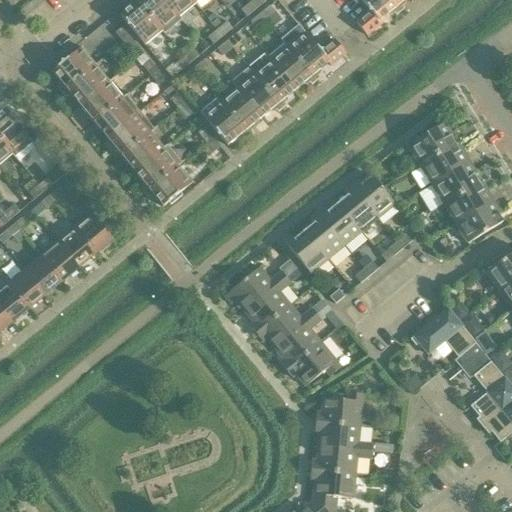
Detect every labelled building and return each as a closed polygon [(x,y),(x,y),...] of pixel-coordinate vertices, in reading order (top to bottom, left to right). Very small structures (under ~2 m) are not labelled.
[(161,31),(135,0),(128,0),(129,0),(130,2),(130,7),(119,16),(144,46),(161,32),(161,31)] [(135,0),(161,31),(161,32),(164,36),(181,21),(178,17),(178,18),(163,0),(135,0)] [(163,0),(178,18),(178,17),(195,4),(191,0),(163,0)] [(263,0),(252,0),(250,2),(255,10),(265,2),(263,0)] [(400,13),(389,0),(359,0),(369,12),(355,23),(366,36),(380,25),(378,22),(388,14),(393,14),(395,16),(400,13)] [(389,0),(400,13),(404,9),(402,7),(403,2),(404,0),(389,0)] [(255,10),(250,2),(240,10),(246,18),(255,10)] [(269,6),(259,14),(265,21),(275,13),(269,6)] [(206,18),(216,31),(222,37),(232,29),(226,22),(223,25),(213,13),(206,18)] [(265,21),(259,14),(249,22),(255,29),(265,21)] [(280,40),(284,44),(315,82),(319,78),(318,76),(318,71),(328,63),(331,66),(345,54),(334,41),(320,52),(298,25),(280,40)] [(114,34),(122,43),(129,37),(121,28),(114,34)] [(222,37),(216,31),(207,38),(213,45),(222,37)] [(236,34),(226,42),(232,49),(241,41),(236,34)] [(129,37),(122,43),(130,53),(137,47),(129,37)] [(232,49),(226,42),(216,50),(222,57),(232,49)] [(284,44),(267,58),(294,91),(304,83),(309,84),(310,86),(315,82),(284,44)] [(251,66),(265,53),(259,47),(245,60),(251,66)] [(57,90),(60,94),(95,66),(80,48),(51,72),(59,83),(59,88),(57,90)] [(193,50),(183,58),(189,65),(199,57),(193,50)] [(265,56),(249,69),(282,110),(286,106),(284,104),(285,99),(294,91),(267,58),(265,56)] [(189,65),(183,58),(173,66),(172,64),(164,71),(172,80),(189,65)] [(141,67),(149,77),(157,71),(149,61),(141,67)] [(202,61),(192,69),(198,76),(208,68),(202,61)] [(71,97),(79,107),(115,77),(111,73),(105,78),(95,66),(60,94),(64,98),(66,97),(71,97)] [(198,76),(192,69),(183,77),(188,84),(198,76)] [(232,83),(236,89),(261,118),(270,110),(275,111),(277,113),(282,110),(249,69),(232,83)] [(157,71),(149,77),(157,86),(165,80),(157,71)] [(79,107),(93,123),(122,99),(109,83),(115,78),(115,77),(79,107)] [(163,94),(167,98),(174,91),(171,88),(163,94)] [(218,99),(217,99),(248,137),(253,133),(251,131),(251,126),(261,118),(236,89),(220,102),(218,99)] [(169,100),(177,110),(184,104),(176,94),(169,100)] [(93,123),(106,140),(139,113),(125,96),(122,99),(93,123)] [(248,137),(217,99),(200,114),(227,146),(237,138),(242,138),(244,141),(248,137)] [(184,104),(177,110),(185,120),(192,114),(184,104)] [(5,110),(0,114),(0,140),(12,154),(11,155),(14,159),(32,144),(17,125),(19,122),(10,110),(7,113),(5,110)] [(106,140),(120,157),(150,132),(151,133),(154,131),(139,113),(106,140)] [(408,146),(420,166),(454,145),(450,138),(453,137),(444,124),(408,146)] [(196,134),(204,143),(211,138),(203,128),(196,134)] [(120,157),(134,173),(163,149),(151,133),(150,132),(120,157)] [(211,138),(204,143),(212,153),(219,147),(211,138)] [(0,140),(0,163),(11,155),(12,154),(0,140)] [(420,166),(432,186),(468,163),(461,150),(459,152),(454,145),(420,166)] [(139,190),(143,194),(177,166),(178,167),(181,164),(166,146),(163,149),(134,173),(142,183),(141,188),(139,190)] [(432,186),(444,205),(478,184),(474,177),(476,176),(468,163),(432,186)] [(177,166),(143,194),(146,198),(148,197),(153,197),(162,208),(168,203),(170,206),(182,196),(180,193),(192,183),(178,167),(177,166)] [(71,177),(62,185),(62,186),(70,195),(80,188),(71,178),(71,177)] [(356,181),(350,187),(377,219),(394,205),(371,177),(360,186),(356,181)] [(47,178),(37,186),(43,193),(53,185),(47,178)] [(444,205),(456,224),(492,201),(485,190),(483,191),(478,184),(444,205)] [(43,193),(37,186),(27,194),(33,201),(43,193)] [(347,196),(336,205),(360,234),(377,219),(350,187),(343,192),(347,196)] [(54,191),(47,197),(52,203),(59,197),(54,191)] [(52,203),(47,197),(39,203),(44,210),(52,203)] [(492,201),(456,224),(468,244),(502,223),(498,216),(500,214),(492,201)] [(14,205),(4,213),(10,220),(19,212),(14,205)] [(323,209),(316,215),(344,247),(360,234),(336,205),(327,213),(323,209)] [(0,227),(10,220),(4,213),(3,213),(0,209),(0,227)] [(13,225),(19,231),(19,230),(28,241),(34,235),(26,225),(35,218),(30,211),(13,225)] [(94,213),(73,230),(94,255),(112,241),(102,229),(105,226),(94,213)] [(314,224),(303,233),(327,261),(344,247),(316,215),(310,220),(314,224)] [(11,237),(19,231),(13,225),(6,231),(11,237)] [(73,230),(57,244),(78,269),(94,255),(73,230)] [(327,261),(303,233),(294,241),(290,236),(283,242),(310,275),(327,261)] [(406,235),(396,243),(402,250),(411,242),(406,235)] [(402,250),(396,243),(380,257),(386,264),(402,250)] [(57,244),(40,257),(61,283),(78,269),(57,244)] [(511,254),(486,273),(499,291),(511,282),(511,254)] [(40,257),(23,271),(44,296),(61,283),(40,257)] [(372,262),(363,270),(369,278),(378,270),(372,262)] [(235,302),(244,313),(285,278),(280,273),(270,281),(259,268),(224,297),(231,305),(235,302)] [(369,278),(363,270),(355,277),(361,284),(369,278)] [(23,271),(7,285),(28,310),(44,296),(23,271)] [(249,327),(255,335),(290,306),(279,293),(290,284),(285,278),(244,313),(253,324),(249,327)] [(511,282),(499,291),(511,309),(511,282)] [(7,285),(0,290),(0,310),(11,324),(28,310),(7,285)] [(330,298),(336,305),(345,298),(339,291),(330,298)] [(321,301),(312,309),(316,315),(326,307),(321,301)] [(265,339),(274,350),(316,315),(311,310),(300,319),(290,306),(255,335),(261,342),(265,339)] [(326,307),(316,315),(322,321),(331,313),(329,311),(326,307)] [(0,310),(0,332),(11,324),(0,310)] [(455,362),(462,370),(483,353),(480,348),(448,310),(411,340),(416,347),(419,345),(428,356),(445,342),(459,359),(455,362)] [(280,364),(286,372),(320,343),(310,330),(320,321),(316,315),(274,350),(283,361),(280,364)] [(485,332),(475,340),(479,346),(489,339),(485,332)] [(320,343),(286,372),(292,379),(296,376),(305,388),(324,372),(329,377),(341,368),(320,343)] [(485,368),(474,377),(487,394),(471,408),(480,418),(476,421),(482,427),(511,402),(511,387),(484,353),(477,359),(485,368)] [(320,379),(312,385),(315,391),(324,385),(320,379)] [(315,414),(314,424),(360,428),(363,396),(348,395),(347,402),(322,400),(320,414),(315,414)] [(511,402),(482,427),(488,435),(491,432),(500,443),(511,433),(511,402)] [(360,428),(314,424),(313,434),(318,434),(317,449),(372,454),(372,446),(358,444),(360,428)] [(311,462),(310,472),(355,476),(357,459),(371,460),(372,454),(317,449),(316,462),(311,462)] [(380,469),(379,477),(391,479),(392,471),(380,469)] [(314,482),(312,503),(329,511),(334,511),(336,499),(353,500),(355,476),(310,472),(309,482),(314,482)] [(329,511),(312,503),(300,511),(329,511)]
